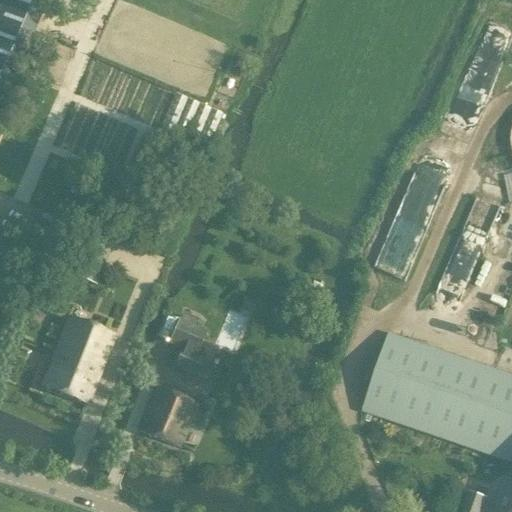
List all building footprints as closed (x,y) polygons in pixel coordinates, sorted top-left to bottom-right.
[(0,96),(29,29),(40,2),(34,0),(3,0),(0,8),(0,96)] [(183,94),(168,122),(210,144),(225,116),(183,94)] [(462,244),(446,281),(463,288),(480,251),(462,244)] [(382,267),(410,278),(417,260),(389,250),(382,267)] [(79,256),(71,277),(94,287),(102,266),(79,256)] [(115,336),(69,318),(41,388),(86,406),(115,336)] [(205,355),(200,348),(206,333),(178,320),(168,343),(182,349),(173,368),(196,378),(204,360),(205,355)] [(511,511),(511,376),(390,335),(363,413),(511,463),(511,474),(500,508),(511,511)] [(179,448),(197,405),(156,388),(138,431),(179,448)] [(482,511),(486,500),(469,494),(462,511),(482,511)]
